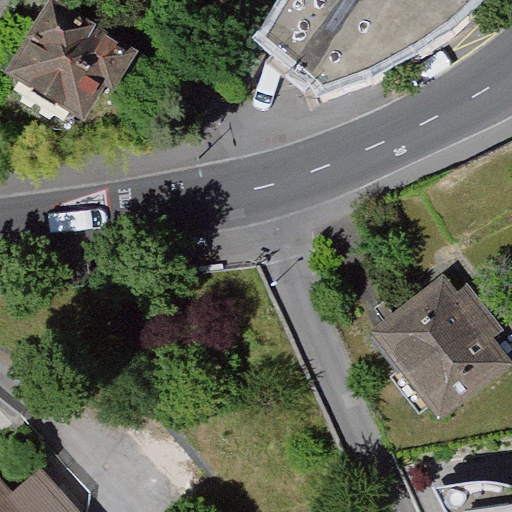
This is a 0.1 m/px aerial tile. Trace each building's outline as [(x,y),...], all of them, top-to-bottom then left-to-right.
[(490,0),(302,0),(278,42),(337,91),(396,72),(442,44),(473,19),(490,0)] [(54,13),(7,89),(85,138),(108,101),(115,106),(140,66),(132,62),(54,13)] [(457,294),(440,273),(364,333),(434,422),(510,362),(492,340),(502,332),(466,287),(457,294)] [(0,480),(0,511),(78,511),(47,477),(19,502),(0,480)] [(511,511),(511,487),(504,487),(482,482),(450,487),(434,488),(446,511),(511,511)]
